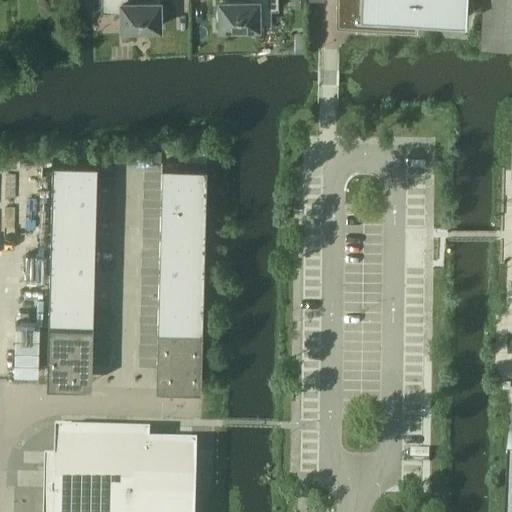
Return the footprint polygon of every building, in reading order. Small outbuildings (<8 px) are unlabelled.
[(161,19),(162,15),(162,11),(161,7),(159,7),(158,0),(147,0),(132,0),(131,0),(100,0),(101,10),(121,11),(121,27),(136,27),(136,28),(140,29),(143,29),(148,28),(148,27),(159,26),(159,19),(161,19)] [(218,0),(219,7),(217,7),(216,11),(216,14),(217,19),(219,19),(219,26),(231,26),(231,27),(235,28),(239,28),(243,27),(243,26),(257,26),(257,24),(270,23),(270,9),(277,9),(277,0),(218,0)] [(336,0),(336,25),(416,29),(417,12),(466,14),(466,0),(336,0)] [(511,0),(482,0),(481,41),(511,42),(511,0)] [(307,50),(306,33),(294,33),(294,50),(307,50)] [(49,363),(48,383),(91,384),(91,364),(97,163),(54,161),(49,363)] [(156,366),(156,386),(201,386),(201,367),(206,163),(161,162),(156,366)] [(28,300),(27,338),(39,339),(40,300),(28,300)] [(54,467),(44,466),(42,511),(194,511),(196,451),(149,450),(149,440),(54,438),(54,467)] [(511,511),(511,466),(503,465),(503,511),(511,511)]
